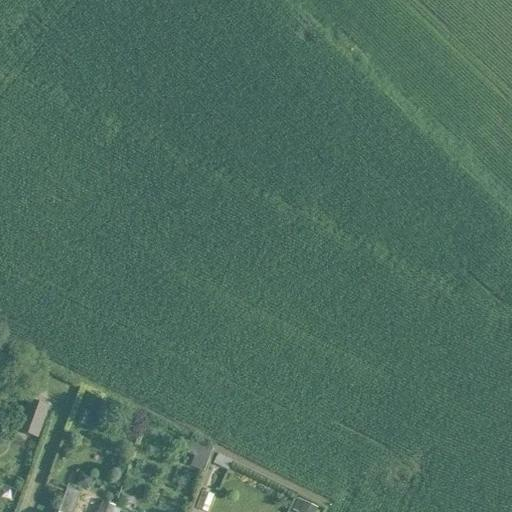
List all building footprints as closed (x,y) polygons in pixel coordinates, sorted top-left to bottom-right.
[(28,399),(17,429),(35,435),(46,405),(28,399)] [(0,498),(12,503),(18,488),(0,482),(0,481),(0,498)] [(73,511),(80,492),(67,487),(57,511),(73,511)] [(297,494),(292,508),(301,511),(314,511),(318,502),(297,494)] [(111,511),(114,506),(102,501),(97,511),(111,511)]
